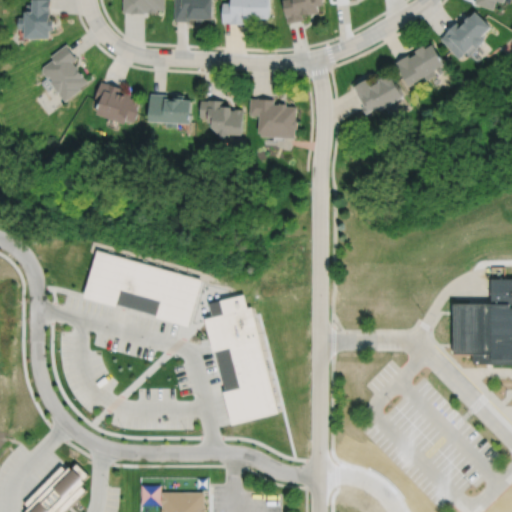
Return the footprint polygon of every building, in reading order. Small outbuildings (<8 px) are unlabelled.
[(33,0),(33,5),(27,5),(27,13),(25,13),(25,18),(19,18),(19,30),(25,30),(25,40),(51,41),(51,32),(55,32),(55,21),(51,21),(51,13),(52,13),(52,0),(33,0)] [(122,0),(122,13),(129,13),(129,14),(144,14),(144,13),(156,13),(157,11),(164,11),(164,0),(122,0)] [(174,0),(174,21),(189,22),(189,20),(196,20),(196,22),(204,22),(204,20),(213,20),(213,0),(174,0)] [(222,3),(222,23),(230,23),(230,24),(246,25),(246,23),(252,23),(252,24),(261,24),(261,20),(270,20),(270,0),(232,0),(232,3),(222,3)] [(288,0),(283,1),(288,24),(304,21),(303,16),(319,13),(318,7),(324,6),(322,0),(288,0)] [(476,0),(475,4),(494,10),(497,2),(505,5),(506,0),(476,0)] [(457,23),(445,34),(446,35),(441,40),(451,50),(450,51),(460,60),(465,55),(466,56),(475,47),(478,51),(486,43),(482,40),(492,30),(476,13),(470,19),(469,17),(465,22),(466,23),(461,28),(457,23)] [(43,73),(48,80),(50,78),(53,82),(51,84),(66,103),(82,91),(81,89),(88,83),(84,77),(84,76),(78,68),(77,68),(73,63),(78,59),(76,56),(75,57),(68,48),(69,47),(67,45),(51,57),(53,60),(43,68),(43,73)] [(395,63),(410,89),(425,79),(427,82),(437,77),(435,73),(446,67),(433,46),(426,50),(424,46),(415,52),(417,55),(412,59),(410,55),(395,63)] [(368,78),(353,87),(357,94),(356,95),(364,108),(362,109),(366,116),(369,114),(370,115),(379,110),(381,113),(386,110),(389,115),(398,110),(395,105),(403,100),(402,98),(404,97),(397,84),(396,84),(391,76),(384,80),(383,78),(377,82),(378,84),(373,87),(368,78)] [(101,82),(95,101),(102,104),(98,117),(127,127),(129,122),(136,125),(140,112),(138,112),(141,102),(131,99),(133,95),(122,92),(123,88),(109,83),(108,85),(101,82)] [(151,94),(150,125),(168,126),(168,129),(179,130),(180,126),(193,127),(194,103),(186,102),(186,101),(185,101),(185,96),(174,95),(174,100),(168,100),(168,95),(151,94)] [(252,100),(251,116),(261,116),(260,136),(263,136),(263,139),(297,140),(298,131),(300,131),(300,121),(298,120),(299,108),(289,108),(289,105),(281,104),(281,106),(276,106),(276,100),(259,99),(259,100),(252,100)] [(232,138),(245,139),(246,110),(234,110),(234,108),(224,108),(225,101),(209,100),(209,101),(201,101),(200,118),(209,119),(209,125),(214,126),(214,131),(216,131),(227,144),(232,138)] [(97,249),(202,278),(189,326),(156,317),(157,315),(117,303),(116,306),(83,297),(97,249)] [(511,279),(492,279),(492,304),(454,304),(454,314),(454,355),(473,355),(473,366),(511,366),(511,279)] [(243,294),(247,308),(252,306),(279,412),(232,424),(223,391),(226,390),(215,351),(213,351),(204,318),(213,316),(209,303),(243,294)] [(62,511),(85,490),(81,486),(85,482),(83,480),(88,475),(76,462),(72,467),(69,465),(66,468),(62,463),(22,503),(27,508),(25,510),(27,511),(62,511)] [(141,504),(160,505),(161,485),(142,484),(141,504)] [(163,491),(162,511),(204,511),(204,491),(163,491)]
